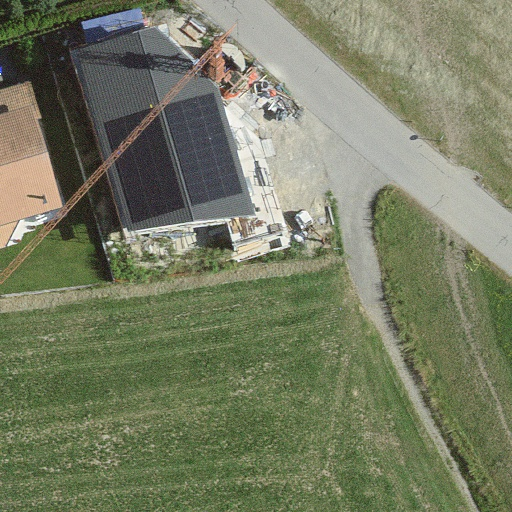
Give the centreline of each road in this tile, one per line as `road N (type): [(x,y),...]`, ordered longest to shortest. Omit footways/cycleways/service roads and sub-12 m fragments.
road 1 (track): [(366,125),(349,233),(384,335),(481,511)]
road 2 (residential): [(224,0),(511,244)]
